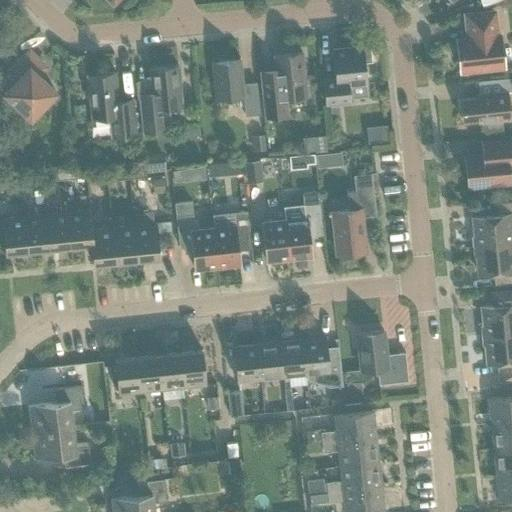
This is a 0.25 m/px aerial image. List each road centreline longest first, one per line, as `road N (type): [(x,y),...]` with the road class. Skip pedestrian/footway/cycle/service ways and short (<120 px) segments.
road 1 (residential): [(0,370),(61,322),(425,286)]
road 2 (residential): [(425,286),(400,53),(386,19),(359,10),(323,13)]
road 3 (residential): [(451,511),(425,286)]
road 4 (residential): [(25,0),(67,34),(184,26)]
road 5 (residential): [(323,13),(184,26)]
